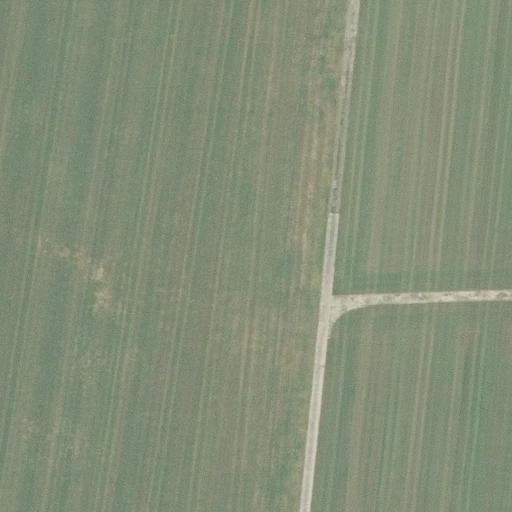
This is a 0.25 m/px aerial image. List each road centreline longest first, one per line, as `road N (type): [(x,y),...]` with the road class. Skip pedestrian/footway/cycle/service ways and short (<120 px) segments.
road 1 (track): [(302,511),(353,0)]
road 2 (track): [(323,306),(511,298)]
